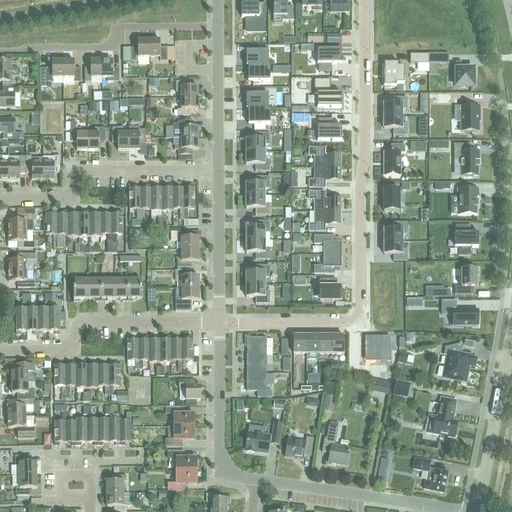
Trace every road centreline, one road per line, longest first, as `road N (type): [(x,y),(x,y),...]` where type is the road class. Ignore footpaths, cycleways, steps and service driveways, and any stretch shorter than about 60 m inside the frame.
road 1 (residential): [(365,0),(360,312),(344,322),(220,324)]
road 2 (residential): [(0,351),(65,350),(72,322),(220,324)]
road 3 (residential): [(218,171),(85,170),(69,197),(0,199)]
road 4 (residential): [(0,51),(108,47),(121,27),(217,27)]
road 5 (tertiary): [(477,511),(511,327)]
road 6 (residential): [(256,481),(235,474),(218,447),(220,324)]
road 7 (residential): [(220,324),(218,171)]
road 8 (residential): [(218,171),(217,27)]
